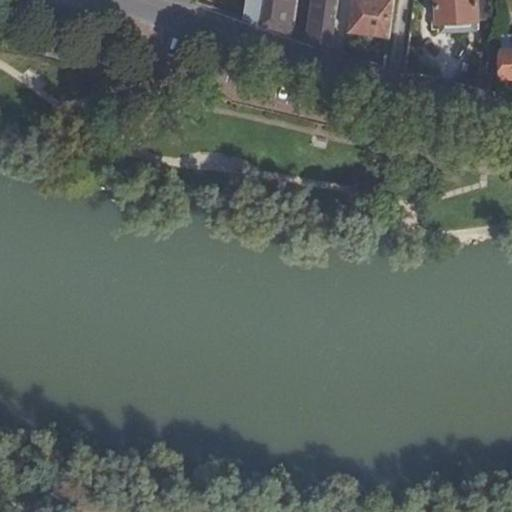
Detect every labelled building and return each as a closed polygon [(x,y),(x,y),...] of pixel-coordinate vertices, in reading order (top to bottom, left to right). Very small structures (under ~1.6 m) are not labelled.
[(247,0),(245,20),(261,25),(263,0),(247,0)] [(263,0),(261,25),(279,32),(291,24),(294,0),(263,0)] [(315,0),(310,42),(331,50),(337,0),(315,0)] [(354,0),(350,33),(388,39),(392,0),(354,0)] [(437,0),(441,41),(482,38),(479,0),(437,0)] [(511,51),(500,52),(503,78),(511,77),(511,51)]
